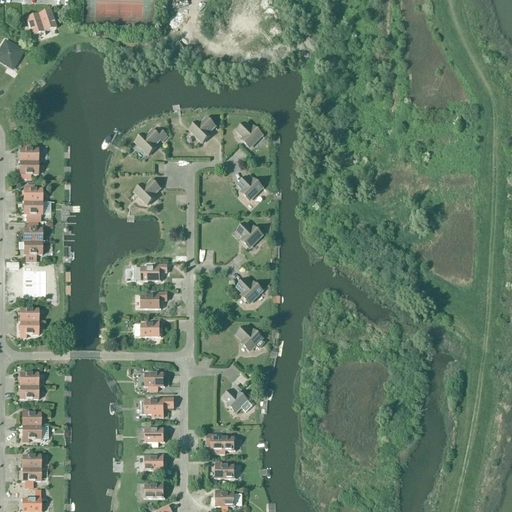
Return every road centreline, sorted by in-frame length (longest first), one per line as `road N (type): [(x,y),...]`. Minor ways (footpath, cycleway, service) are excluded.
road 1 (residential): [(0,141),(1,354)]
road 2 (residential): [(190,353),(1,354)]
road 3 (residential): [(1,354),(0,511)]
road 4 (residential): [(189,269),(192,167),(227,162)]
road 5 (residential): [(184,508),(187,371)]
